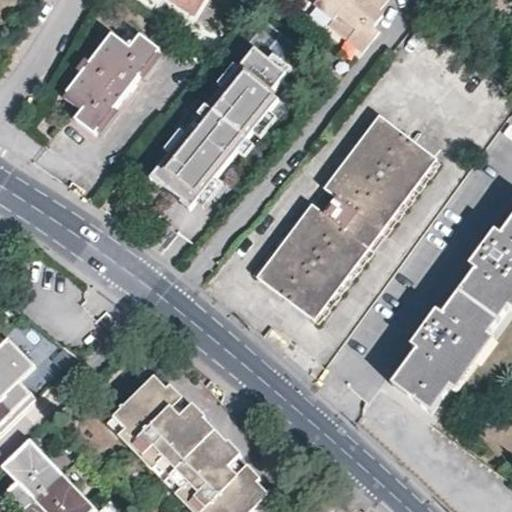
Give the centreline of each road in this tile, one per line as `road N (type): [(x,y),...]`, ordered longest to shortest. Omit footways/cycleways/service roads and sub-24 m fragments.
road 1 (secondary): [(0,189),(261,375),(411,511)]
road 2 (residential): [(0,111),(68,0)]
